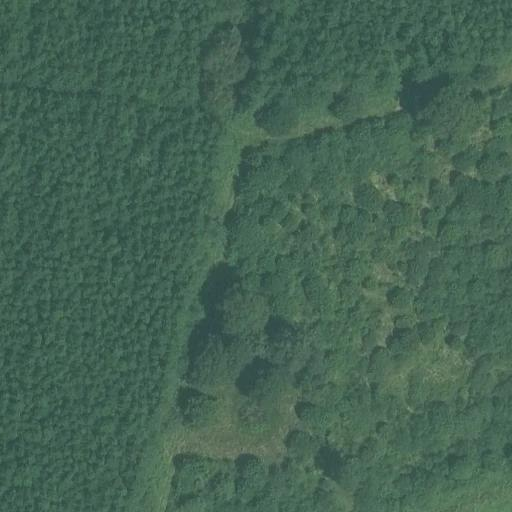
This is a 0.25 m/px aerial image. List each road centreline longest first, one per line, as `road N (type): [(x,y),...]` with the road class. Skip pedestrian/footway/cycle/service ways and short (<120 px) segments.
road 1 (track): [(0,90),(200,115),(245,132),(154,511)]
road 2 (track): [(245,132),(283,136),(511,79)]
